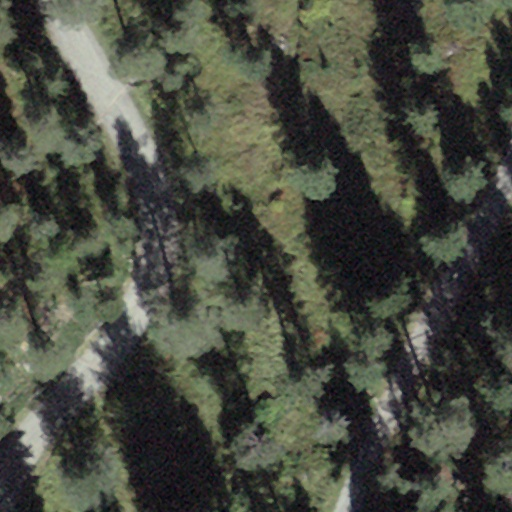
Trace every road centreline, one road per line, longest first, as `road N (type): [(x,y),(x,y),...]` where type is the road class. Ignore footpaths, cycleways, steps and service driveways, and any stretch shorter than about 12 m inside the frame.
road 1 (track): [(54,0),(153,182),(159,244),(150,290),(124,339),(35,430),(2,511)]
road 2 (track): [(348,511),(511,170)]
